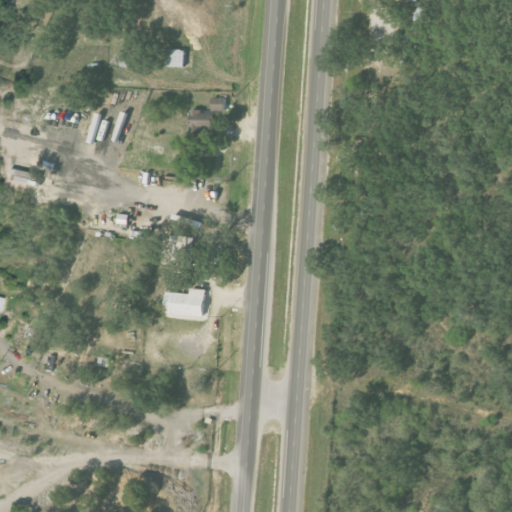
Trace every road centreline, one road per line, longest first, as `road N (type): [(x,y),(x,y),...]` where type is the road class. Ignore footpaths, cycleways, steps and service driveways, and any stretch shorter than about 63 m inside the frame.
road 1 (primary): [(279,0),(245,511)]
road 2 (primary): [(297,511),(327,0)]
